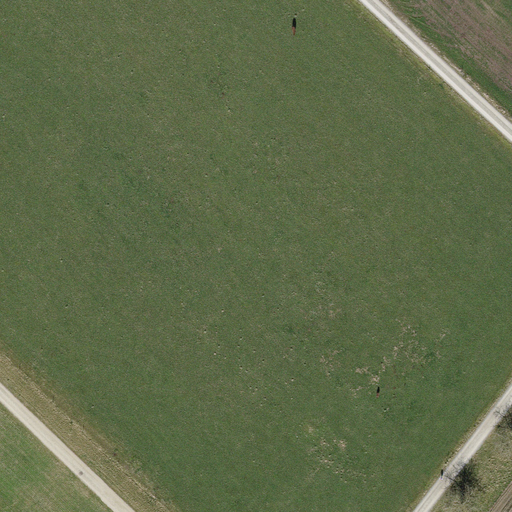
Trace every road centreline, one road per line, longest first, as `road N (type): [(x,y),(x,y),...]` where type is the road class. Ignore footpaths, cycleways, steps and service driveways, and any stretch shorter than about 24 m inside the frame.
road 1 (track): [(511,132),(370,0)]
road 2 (track): [(0,391),(126,511)]
road 3 (track): [(417,511),(511,391)]
